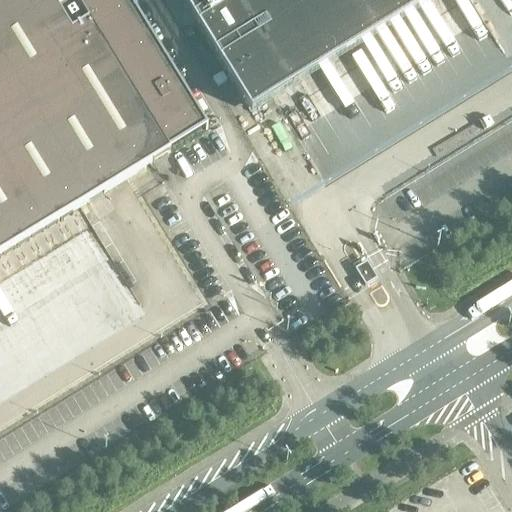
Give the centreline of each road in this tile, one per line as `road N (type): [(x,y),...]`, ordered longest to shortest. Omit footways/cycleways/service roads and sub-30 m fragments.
road 1 (tertiary): [(429,348),(162,511)]
road 2 (tertiary): [(250,511),(458,384)]
